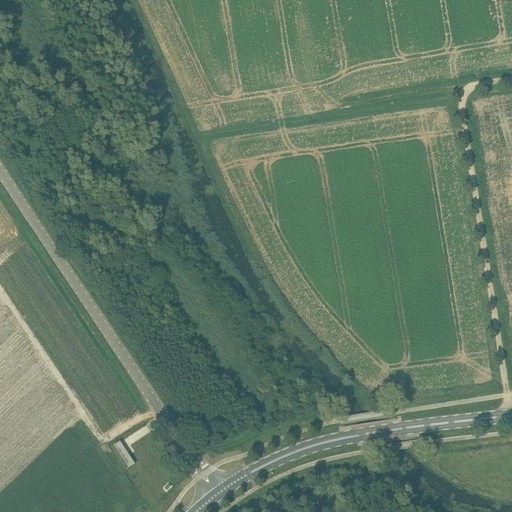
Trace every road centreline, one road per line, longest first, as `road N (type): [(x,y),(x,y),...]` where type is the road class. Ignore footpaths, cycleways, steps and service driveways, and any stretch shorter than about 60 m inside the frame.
road 1 (unclassified): [(216,493),(0,153)]
road 2 (unclassified): [(508,416),(462,99),(468,87),(511,79)]
road 3 (primary): [(216,493),(327,441),(508,416)]
